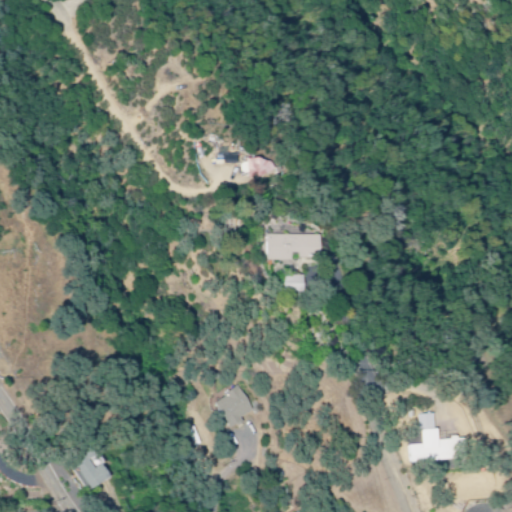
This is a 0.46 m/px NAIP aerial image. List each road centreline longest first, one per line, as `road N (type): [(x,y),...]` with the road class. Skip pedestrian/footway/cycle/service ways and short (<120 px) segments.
road 1 (residential): [(404,511),(365,430),(312,382)]
road 2 (residential): [(69,511),(0,397)]
